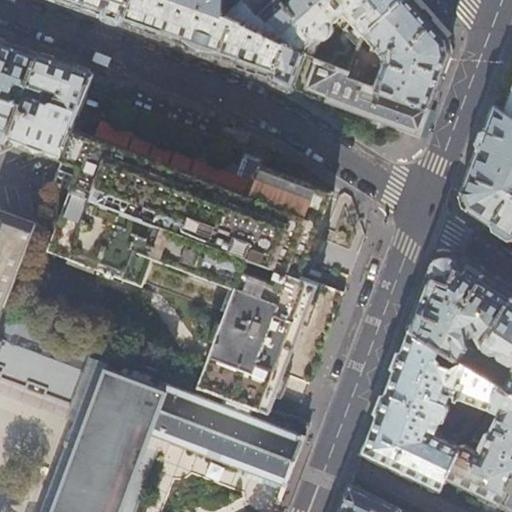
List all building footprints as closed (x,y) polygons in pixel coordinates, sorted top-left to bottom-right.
[(65,0),(73,3),(125,21),(132,0),(65,0)] [(132,0),(125,21),(219,55),(273,74),(272,78),(272,81),(273,82),(291,90),(306,53),(277,40),(264,34),(223,16),(223,6),(223,0),(132,0)] [(272,0),(259,11),(249,0),(229,0),(223,6),(223,16),(264,34),(277,24),(285,32),(321,0),(272,0)] [(321,0),(285,32),(277,40),(306,53),(312,56),(320,39),(325,40),(328,39),(331,37),(333,34),(333,32),(333,28),(332,25),(345,14),(364,34),(402,0),(321,0)] [(411,0),(402,0),(364,34),(384,55),(385,60),(379,67),(375,65),(372,75),(351,68),(349,73),(347,78),(429,108),(436,90),(442,72),(449,54),(448,46),(447,39),(423,13),(411,0)] [(39,54),(0,40),(0,135),(10,139),(22,102),(0,94),(0,86),(1,84),(26,93),(29,83),(39,54)] [(312,56),(306,53),(291,90),(304,95),(304,96),(324,101),(328,100),(373,118),(418,136),(421,129),(423,123),(429,108),(347,78),(349,73),(316,60),(317,58),(312,56)] [(64,63),(39,54),(29,83),(43,89),(48,87),(60,91),(56,101),(54,101),(52,103),(32,95),(23,101),(22,102),(10,139),(37,149),(63,158),(73,128),(93,74),(64,63)] [(511,87),(503,112),(511,117),(511,87)] [(511,117),(503,112),(494,105),(480,142),(462,190),(468,209),(511,237),(511,117)] [(250,196),(73,128),(63,158),(83,166),(74,193),(300,277),(308,256),(316,234),(332,192),(262,166),(250,196)] [(343,293),(300,277),(74,193),(53,251),(147,286),(148,283),(229,313),(203,384),(230,394),(252,402),(271,410),(277,392),(284,374),(309,383),(318,359),(332,322),(337,308),(343,293)] [(0,325),(4,314),(6,310),(7,310),(39,224),(1,210),(0,212),(0,325)] [(424,292),(409,329),(444,351),(460,360),(468,348),(468,333),(471,334),(473,333),(474,331),(483,343),(511,297),(482,278),(453,259),(443,262),(434,265),(424,292)] [(511,297),(483,343),(475,354),(480,358),(486,349),(494,354),(500,354),(501,356),(511,365),(511,376),(504,388),(511,393),(511,297)] [(0,325),(0,348),(68,374),(80,343),(4,314),(0,325)] [(444,351),(409,329),(387,389),(363,452),(442,488),(449,476),(465,448),(435,434),(439,424),(449,429),(454,412),(448,410),(449,407),(449,405),(448,403),(446,401),(450,392),(488,407),(495,383),(494,382),(482,374),(473,369),(468,365),(456,371),(442,365),(440,362),(444,351)] [(489,363),(480,358),(473,369),(482,374),(489,363)] [(489,362),(489,363),(482,374),(494,382),(502,370),(489,362)] [(108,368),(53,511),(122,511),(152,432),(287,484),(305,436),(248,415),(252,402),(230,394),(226,406),(162,382),(160,388),(108,368)] [(511,393),(504,388),(495,383),(488,407),(499,411),(479,451),(466,446),(465,448),(449,476),(500,502),(511,479),(511,393)] [(511,479),(500,502),(511,507),(511,479)] [(340,511),(399,511),(401,508),(351,484),(340,511)]
